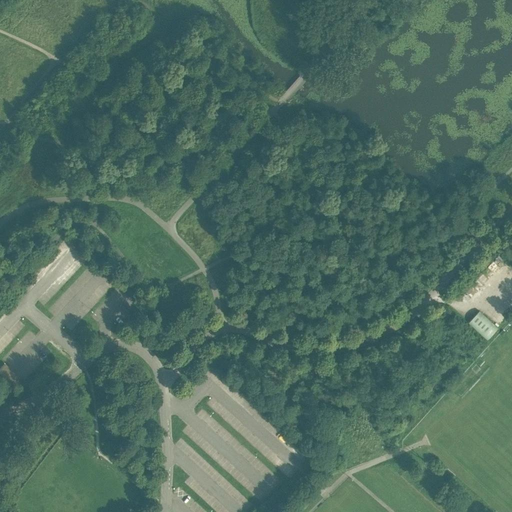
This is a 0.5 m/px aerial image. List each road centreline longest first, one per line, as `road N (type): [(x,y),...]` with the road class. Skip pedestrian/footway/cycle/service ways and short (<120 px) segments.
road 1 (unknown): [(53,58),(122,81),(211,58),(285,97)]
road 2 (unclassified): [(164,386),(145,350),(107,344),(40,398),(0,417)]
road 3 (unknown): [(0,134),(53,64),(0,30)]
road 4 (unclassified): [(164,511),(164,386)]
